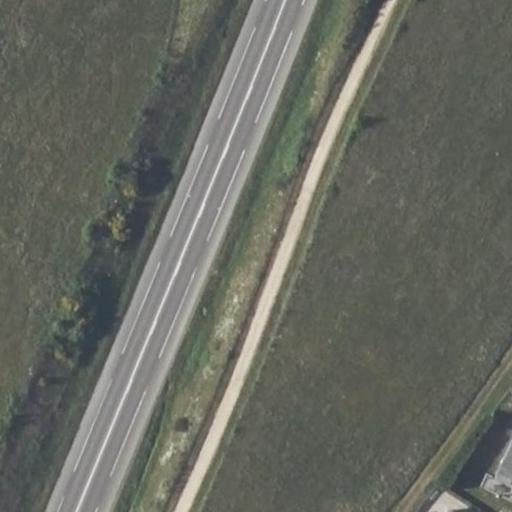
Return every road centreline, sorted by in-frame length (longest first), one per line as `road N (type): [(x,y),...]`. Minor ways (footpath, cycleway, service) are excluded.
road 1 (primary): [(75,511),(284,0)]
road 2 (track): [(399,511),(511,353)]
